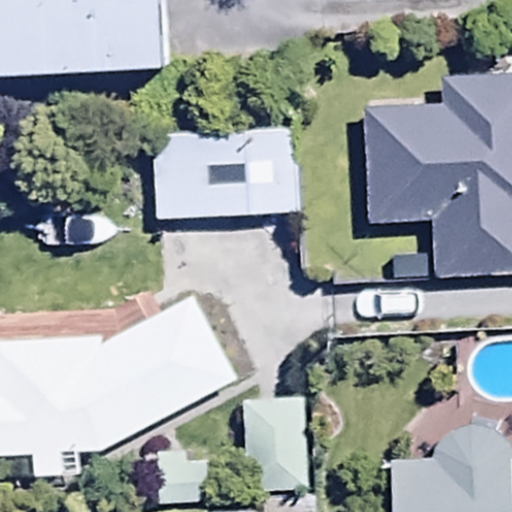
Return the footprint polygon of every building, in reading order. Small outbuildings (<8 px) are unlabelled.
[(0,0),(0,90),(192,79),(186,0),(0,0)] [(511,91),(447,92),(448,118),(367,120),(369,237),(436,236),(437,291),(511,289),(511,91)] [(173,130),(178,234),(319,227),(314,123),(173,130)] [(0,470),(39,469),(39,487),(81,486),(81,464),(104,463),(238,395),(199,310),(105,361),(105,350),(0,353),(0,470)] [(310,411),(246,411),(246,502),(310,501),(310,411)] [(396,511),(511,511),(511,465),(500,445),(456,445),(436,470),(396,471),(396,511)] [(188,461),(159,461),(159,511),(212,511),(212,470),(188,471),(188,461)]
